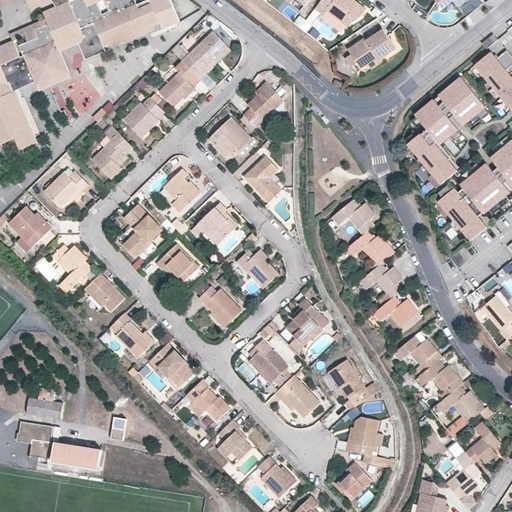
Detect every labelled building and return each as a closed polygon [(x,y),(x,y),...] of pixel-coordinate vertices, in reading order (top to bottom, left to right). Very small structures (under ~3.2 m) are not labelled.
[(111,44),(154,26),(160,23),(163,30),(181,22),(171,0),(145,0),(137,4),(135,0),(71,0),(56,7),(43,12),(46,19),(49,25),(35,30),(38,38),(28,42),(20,45),(24,55),(21,57),(13,41),(0,46),(0,144),(15,137),(21,150),(38,142),(16,91),(4,96),(1,91),(11,88),(1,65),(11,61),(13,66),(18,67),(28,63),(36,82),(38,87),(70,73),(61,52),(79,44),(83,42),(85,38),(76,15),(81,12),(87,26),(94,23),(105,47),(111,44)] [(321,0),(315,8),(325,15),(327,11),(347,25),(362,16),(367,9),(354,0),(321,0)] [(478,0),(482,4),(485,1),(484,0),(436,0),(443,9),(453,0),(478,0)] [(106,51),(105,47),(94,23),(87,26),(81,12),(76,15),(85,38),(83,42),(79,44),(86,60),(106,51)] [(49,25),(46,19),(11,34),(13,40),(25,35),(28,42),(38,38),(35,30),(49,25)] [(156,29),(154,26),(111,44),(113,48),(156,29)] [(377,57),(380,60),(396,48),(383,29),(366,40),(365,38),(348,49),(351,54),(357,63),(361,68),(368,64),(377,57)] [(187,56),(182,61),(200,79),(205,73),(204,71),(215,60),(213,58),(227,45),(214,31),(187,56)] [(487,48),(498,39),(494,34),(483,43),(487,48)] [(25,35),(13,40),(13,41),(21,57),(24,55),(20,45),(28,42),(25,35)] [(187,56),(177,45),(171,50),(182,61),(187,56)] [(231,49),(227,45),(213,58),(215,60),(204,71),(205,73),(231,49)] [(502,64),(511,56),(507,50),(497,58),(502,64)] [(497,58),(492,51),(476,64),(511,107),(511,75),(507,70),(502,64),(497,58)] [(357,63),(351,54),(346,58),(351,67),(357,63)] [(507,70),(511,65),(511,55),(511,56),(502,64),(507,70)] [(381,63),(380,60),(377,57),(368,64),(372,69),(381,63)] [(16,91),(36,82),(28,63),(18,67),(13,66),(11,61),(1,65),(11,88),(1,91),(4,96),(16,91)] [(180,72),(194,87),(202,81),(200,79),(182,61),(175,68),(180,72)] [(87,72),(51,90),(61,111),(74,105),(77,113),(101,101),(87,72)] [(180,72),(159,92),(174,107),(184,98),(185,99),(195,89),(194,87),(180,72)] [(72,77),(70,73),(38,87),(39,91),(72,77)] [(487,106),(462,76),(440,94),(456,113),(464,124),(471,118),(479,112),(486,107),(487,106)] [(342,82),(336,79),(334,84),(341,87),(342,82)] [(255,92),(258,95),(269,85),(267,82),(255,92)] [(256,127),(257,128),(271,113),(285,100),(269,85),(258,95),(248,105),(251,108),(245,115),(256,127)] [(155,93),(151,97),(158,104),(162,100),(155,93)] [(456,113),(440,94),(435,98),(451,117),(456,113)] [(151,97),(143,104),(141,102),(124,119),(142,137),(151,128),(148,126),(156,117),(158,118),(166,111),(158,104),(151,97)] [(451,117),(435,98),(416,113),(418,115),(424,122),(429,128),(441,143),(453,134),(460,128),(451,117)] [(285,100),(271,113),(279,116),(286,110),(285,100)] [(483,117),(490,111),(486,107),(479,112),(483,117)] [(95,120),(106,115),(104,109),(92,113),(95,120)] [(475,123),(483,117),(479,112),(471,118),(475,123)] [(256,127),(245,115),(241,119),(253,132),(256,127)] [(424,122),(418,115),(412,120),(418,127),(424,122)] [(148,126),(151,128),(159,120),(158,118),(156,117),(148,126)] [(235,156),(238,153),(249,142),(252,139),(232,117),(209,139),(220,151),(224,146),(231,152),(235,156)] [(104,134),(113,126),(110,123),(102,132),(104,134)] [(134,147),(113,126),(104,134),(112,141),(105,148),(92,160),(111,179),(122,168),(121,166),(117,163),(126,154),(134,147)] [(441,143),(429,128),(426,130),(439,145),(450,158),(452,156),(441,143)] [(463,133),(460,128),(453,134),(457,138),(463,133)] [(450,158),(439,145),(426,130),(425,129),(417,136),(411,141),(409,143),(420,156),(425,162),(433,172),(442,183),(458,169),(450,158)] [(417,136),(413,131),(407,136),(411,141),(417,136)] [(105,148),(112,141),(104,134),(97,141),(105,148)] [(505,145),(511,139),(511,138),(508,134),(501,141),(505,145)] [(511,139),(505,145),(497,152),(491,157),(498,165),(510,180),(511,181),(511,139)] [(497,152),(505,145),(501,141),(493,147),(497,152)] [(249,142),(238,153),(243,157),(254,147),(249,142)] [(226,157),(231,152),(224,146),(220,151),(226,157)] [(129,157),(126,154),(117,163),(121,166),(129,157)] [(273,186),(277,183),(270,177),(279,169),(266,156),(245,177),(269,202),(279,193),(273,186)] [(433,172),(425,162),(422,165),(421,166),(429,176),(433,172)] [(493,169),(487,162),(481,166),(474,172),(467,178),(461,183),(464,187),(484,211),(485,212),(490,207),(498,201),(505,195),(511,191),(505,184),(493,169)] [(474,172),(481,166),(477,162),(470,168),(474,172)] [(510,180),(498,165),(493,169),(505,184),(510,180)] [(50,168),(44,174),(47,177),(53,171),(50,168)] [(172,204),(180,212),(202,192),(192,182),(190,182),(185,178),(189,174),(184,168),(164,187),(177,200),(172,204)] [(474,172),(470,168),(463,174),(467,178),(474,172)] [(61,207),(71,198),(81,188),(84,190),(89,185),(76,171),(70,176),(65,171),(45,191),(61,207)] [(444,196),(454,187),(450,182),(440,191),(444,196)] [(283,190),(277,183),(273,186),(279,193),(283,190)] [(459,191),(455,186),(454,187),(444,196),(439,199),(455,219),(463,229),(471,239),(488,226),(479,215),(459,191)] [(484,211),(464,187),(459,191),(479,215),(484,211)] [(81,188),(71,198),(74,200),(84,190),(81,188)] [(502,206),(509,200),(505,195),(498,201),(502,206)] [(354,200),(333,216),(339,224),(349,216),(364,234),(368,231),(375,225),(370,219),(375,215),(365,203),(359,207),(354,200)] [(494,212),(502,206),(498,201),(490,207),(494,212)] [(223,215),(227,211),(228,210),(220,202),(197,225),(201,231),(204,233),(205,232),(207,230),(220,244),(237,227),(230,219),(229,220),(223,215)] [(138,204),(128,213),(140,224),(136,229),(138,231),(123,245),(134,256),(163,230),(138,204)] [(25,239),(33,248),(42,239),(53,228),(48,222),(45,225),(35,215),(27,206),(9,223),(25,239)] [(240,225),(227,211),(223,215),(229,220),(230,219),(237,227),(240,225)] [(45,225),(48,222),(38,212),(35,215),(45,225)] [(140,224),(128,213),(125,217),(136,229),(140,224)] [(4,214),(0,217),(0,224),(1,225),(8,218),(4,214)] [(463,229),(455,219),(450,222),(459,233),(463,229)] [(201,231),(197,225),(192,230),(197,235),(201,231)] [(57,237),(60,235),(53,228),(42,239),(49,246),(57,237)] [(218,246),(220,244),(207,230),(205,232),(218,246)] [(364,234),(348,247),(354,256),(364,248),(376,262),(379,266),(382,263),(395,252),(380,234),(375,239),(368,231),(364,234)] [(54,255),(64,244),(57,237),(49,246),(47,248),(54,255)] [(27,253),(33,248),(25,239),(20,244),(27,253)] [(81,256),(84,254),(75,245),(70,250),(64,244),(54,255),(53,256),(71,273),(63,281),(71,289),(93,268),(86,261),(81,256)] [(167,265),(179,277),(184,282),(200,267),(177,244),(156,263),(162,270),(165,267),(167,265)] [(262,248),(258,252),(269,262),(272,259),(262,248)] [(269,262),(258,252),(255,255),(250,249),(238,261),(264,288),(280,273),(269,262)] [(468,260),(459,249),(451,256),(460,266),(468,260)] [(370,267),(373,271),(379,266),(376,262),(370,267)] [(392,298),(395,296),(403,289),(398,284),(404,279),(394,266),(388,271),(382,263),(379,266),(373,271),(361,280),(367,288),(378,280),(392,298)] [(176,279),(179,277),(167,265),(165,267),(176,279)] [(101,273),(96,278),(102,284),(107,279),(101,273)] [(96,278),(85,289),(90,294),(93,292),(105,303),(112,311),(125,298),(107,279),(102,284),(96,278)] [(200,297),(212,286),(205,279),(193,290),(200,297)] [(71,289),(63,281),(59,285),(67,293),(71,289)] [(213,311),(227,325),(242,311),(221,289),(218,292),(212,286),(200,297),(213,311)] [(93,292),(90,294),(102,307),(105,303),(93,292)] [(499,296),(508,307),(511,303),(502,293),(499,296)] [(500,331),(506,337),(507,339),(511,334),(511,324),(511,323),(511,321),(511,311),(508,307),(499,296),(497,294),(483,306),(489,314),(488,315),(501,330),(500,331)] [(391,313),(406,330),(422,317),(407,299),(401,303),(395,296),(392,298),(375,313),(381,321),(391,313)] [(314,319),(321,313),(306,298),(299,305),(302,307),(295,314),(297,317),(294,320),(286,327),(302,342),(319,325),(314,319)] [(224,328),(227,325),(213,311),(211,314),(224,328)] [(126,312),(110,327),(118,334),(116,336),(137,358),(154,343),(144,333),(132,321),(133,319),(126,312)] [(329,322),(321,313),(314,319),(319,325),(302,342),(305,346),(312,338),(313,338),(329,322)] [(279,329),(272,321),(268,324),(273,329),(275,330),(276,332),(279,329)] [(273,329),(268,324),(264,328),(270,333),(273,329)] [(144,333),(154,343),(156,341),(146,330),(144,333)] [(428,339),(421,330),(420,332),(426,340),(428,339)] [(414,370),(419,376),(437,361),(432,355),(437,351),(428,339),(426,340),(420,332),(395,352),(402,361),(411,352),(421,364),(414,370)] [(506,337),(497,344),(499,346),(500,345),(507,339),(506,337)] [(281,387),(293,377),(286,369),(289,366),(263,339),(256,346),(259,350),(253,356),(274,379),(281,387)] [(511,344),(507,339),(500,345),(504,350),(511,344)] [(168,343),(150,360),(157,368),(159,366),(169,377),(180,387),(196,371),(185,360),(183,363),(179,360),(181,356),(168,343)] [(125,353),(121,349),(115,354),(119,359),(125,353)] [(432,355),(437,361),(439,359),(442,357),(437,351),(432,355)] [(270,383),(274,379),(253,356),(249,361),(270,383)] [(342,386),(355,406),(380,390),(374,382),(366,387),(348,359),(329,371),(340,388),(342,386)] [(439,359),(437,361),(443,369),(446,367),(439,359)] [(419,376),(416,378),(423,386),(433,378),(447,396),(458,388),(461,386),(464,383),(449,364),(446,367),(443,369),(437,361),(419,376)] [(159,366),(157,368),(155,370),(165,381),(169,377),(159,366)] [(403,375),(410,384),(416,378),(419,376),(414,370),(409,374),(408,371),(403,375)] [(210,386),(216,380),(209,373),(203,379),(210,386)] [(321,402),(294,375),(293,377),(281,387),(276,392),(282,399),(285,396),(296,407),(305,417),(321,402)] [(203,379),(194,387),(201,394),(192,403),(202,413),(207,409),(217,421),(231,408),(220,396),(218,398),(216,401),(212,398),(216,395),(208,388),(210,386),(203,379)] [(461,386),(458,388),(464,396),(467,394),(461,386)] [(464,416),(469,422),(481,412),(485,409),(470,390),(467,394),(464,396),(458,388),(447,396),(438,404),(444,412),(454,404),(464,416)] [(41,399),(63,403),(65,394),(43,390),(41,399)] [(293,411),(296,407),(285,396),(282,399),(293,411)] [(61,419),(63,403),(41,399),(31,398),(28,413),(61,419)] [(166,402),(162,405),(169,413),(173,409),(166,402)] [(202,413),(192,403),(189,406),(199,416),(202,413)] [(438,404),(432,409),(438,417),(444,412),(438,404)] [(493,413),(488,407),(485,409),(481,412),(486,418),(493,413)] [(349,439),(346,450),(364,453),(373,455),(380,420),(361,416),(356,420),(355,427),(352,439),(349,439)] [(447,429),(452,435),(469,422),(464,416),(447,429)] [(234,419),(218,434),(225,440),(217,448),(226,457),(232,452),(240,460),(253,447),(245,439),(238,431),(240,428),(242,426),(234,419)] [(484,437),(466,452),(475,462),(481,457),(485,463),(497,453),(493,449),(501,442),(483,420),(475,427),(484,437)] [(53,462),(74,465),(79,466),(103,470),(106,450),(52,442),(54,426),(23,421),(20,436),(33,438),(32,443),(31,455),(53,458),(53,462)] [(113,425),(111,438),(125,440),(127,428),(113,425)] [(248,437),(240,428),(238,431),(245,439),(248,437)] [(346,449),(347,441),(338,440),(337,448),(346,449)] [(505,447),(501,442),(493,449),(497,453),(505,447)] [(232,452),(226,457),(235,466),(240,460),(232,452)] [(447,483),(461,499),(468,494),(479,484),(475,478),(482,472),(475,462),(466,452),(458,457),(466,468),(447,483)] [(373,455),(364,453),(363,462),(381,465),(383,457),(373,455)] [(270,456),(259,466),(266,473),(261,478),(274,491),(280,497),(297,480),(292,474),(290,476),(282,468),(270,456)] [(388,467),(390,458),(383,457),(381,465),(388,467)] [(349,472),(358,464),(355,461),(347,469),(349,472)] [(373,480),(358,464),(349,472),(337,483),(353,499),(373,480)] [(284,466),(282,468),(290,476),(292,474),(284,466)] [(274,491),(261,478),(258,481),(271,495),(274,491)] [(444,511),(446,505),(448,498),(437,496),(439,488),(433,482),(423,479),(420,492),(422,493),(416,511),(444,511)] [(477,505),(468,494),(461,499),(470,510),(477,505)] [(293,511),(314,511),(313,510),(315,507),(320,503),(312,495),(293,511)]
